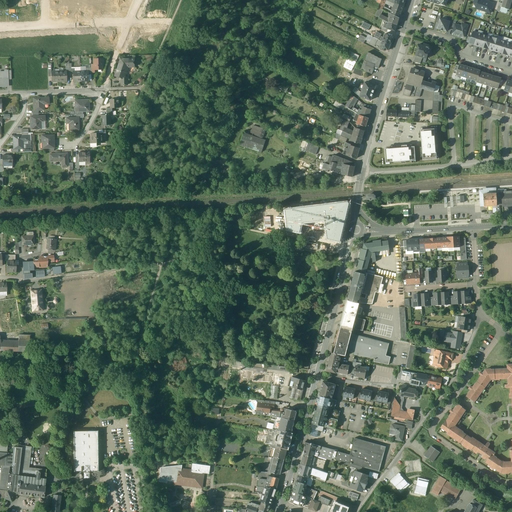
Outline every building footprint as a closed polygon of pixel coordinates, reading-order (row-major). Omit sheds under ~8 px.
[(373,0),(371,5),(382,10),(384,7),(385,4),(386,1),(385,0),(373,0)] [(483,0),(474,0),(473,4),(477,9),(491,14),(494,5),(483,1),(483,0)] [(511,0),(503,0),(502,4),(501,8),(509,10),(511,0)] [(403,7),(395,4),(395,5),(394,4),(393,8),(392,12),(390,14),(391,15),(391,14),(399,19),(400,15),(402,11),(403,7)] [(399,19),(391,14),(390,17),(389,20),(388,23),(397,26),(399,19)] [(442,20),(440,19),(439,23),(437,29),(446,32),(449,22),(447,21),(447,19),(443,18),(442,20)] [(388,23),(387,25),(385,24),(383,28),(388,30),(395,32),(397,26),(388,23)] [(461,27),(455,25),(454,28),(452,33),(464,37),(467,26),(462,24),(461,27)] [(473,32),(469,43),(474,45),(478,33),(473,32)] [(478,33),(474,45),(479,46),(482,35),(478,33)] [(393,37),(384,34),(383,38),(382,42),(390,45),(393,37)] [(366,38),(360,35),(357,40),(364,43),(366,38)] [(487,36),(482,35),(479,46),(484,48),(487,36)] [(487,36),(484,48),(488,49),(492,38),(487,36)] [(378,40),(373,37),(369,43),(374,46),(375,44),(380,46),(381,43),(379,42),(380,41),(378,40)] [(497,39),(492,38),(488,49),(493,51),(497,39)] [(497,39),(493,51),(498,52),(501,41),(497,39)] [(501,41),(498,52),(503,54),(506,42),(501,41)] [(390,45),(382,42),(381,43),(380,46),(379,49),(385,51),(385,50),(388,51),(390,45)] [(506,42),(503,54),(507,55),(511,44),(506,42)] [(423,46),(418,45),(415,56),(421,57),(426,59),(427,57),(428,57),(431,47),(423,45),(423,46)] [(359,56),(351,52),(348,57),(356,61),(359,56)] [(371,54),(367,53),(364,61),(362,69),(366,71),(366,72),(371,74),(373,69),(374,67),(378,68),(382,59),(377,58),(378,57),(374,56),(371,54)] [(120,59),(119,60),(120,61),(121,62),(118,71),(117,70),(116,73),(115,73),(115,74),(115,75),(115,76),(116,77),(117,77),(117,76),(118,76),(122,77),(121,78),(121,79),(128,79),(128,77),(125,76),(125,74),(126,74),(127,73),(127,72),(127,71),(128,67),(132,67),(132,63),(134,63),(134,59),(124,60),(123,59),(123,58),(122,58),(121,58),(120,58),(120,59)] [(101,59),(93,60),(93,65),(94,70),(102,70),(102,65),(103,64),(103,60),(101,60),(101,59)] [(464,66),(459,64),(459,66),(456,74),(456,75),(457,76),(461,77),(464,66)] [(470,68),(464,66),(461,77),(466,78),(470,68)] [(363,71),(355,68),(353,74),(361,77),(363,71)] [(475,69),(470,68),(466,78),(472,80),(475,69)] [(423,72),(412,69),(410,74),(410,76),(411,76),(410,79),(408,79),(407,84),(416,87),(420,88),(422,82),(421,81),(423,72)] [(480,71),(475,69),(472,80),(476,81),(476,82),(477,82),(480,72),(480,71)] [(87,71),(80,71),(80,82),(88,81),(88,75),(88,71),(87,71)] [(51,72),(51,77),(51,82),(56,82),(59,82),(58,72),(51,72)] [(66,72),(58,72),(59,82),(62,81),(62,82),(66,81),(66,76),(66,72)] [(480,72),(477,82),(476,83),(477,83),(482,84),(485,74),(480,72)] [(485,74),(482,84),(487,86),(490,75),(485,74)] [(496,77),(490,75),(487,86),(492,88),(496,77)] [(501,78),(496,77),(492,88),(497,89),(498,89),(499,85),(501,80),(501,78)] [(511,82),(511,81),(507,80),(506,82),(505,87),(503,91),(505,92),(505,91),(509,93),(511,82)] [(432,84),(422,82),(420,88),(422,89),(430,91),(432,84)] [(375,87),(365,83),(362,90),(361,93),(359,97),(370,101),(375,87)] [(416,87),(407,84),(403,95),(409,97),(413,97),(414,96),(416,87)] [(420,88),(416,87),(414,96),(419,97),(422,89),(420,88)] [(355,88),(352,91),(359,97),(361,93),(358,90),(355,88)] [(347,104),(345,107),(350,109),(351,107),(352,107),(356,99),(352,95),(347,104)] [(48,98),(34,99),(34,104),(33,104),(33,110),(37,110),(44,110),(43,103),(49,103),(48,98)] [(88,100),(74,101),(75,112),(82,112),(89,111),(88,100)] [(119,100),(110,100),(111,108),(112,108),(119,108),(119,100)] [(371,110),(363,107),(360,116),(368,118),(371,110)] [(106,115),(102,115),(102,119),(103,119),(103,125),(111,125),(111,115),(111,114),(107,114),(106,114),(106,115)] [(351,118),(341,114),(340,118),(349,122),(351,118)] [(32,117),(29,117),(30,130),(39,129),(39,122),(44,121),(44,116),(32,117)] [(360,116),(359,116),(356,124),(366,127),(368,118),(360,116)] [(76,118),(66,118),(66,124),(69,124),(70,130),(78,130),(78,118),(76,118)] [(262,129),(253,126),(250,136),(258,139),(262,129)] [(365,131),(356,128),(353,136),(362,139),(365,131)] [(435,129),(419,130),(420,134),(418,134),(419,141),(420,141),(420,147),(419,147),(420,160),(422,160),(437,159),(435,129)] [(102,133),(92,133),(92,138),(90,138),(91,144),(102,143),(102,133)] [(250,136),(245,134),(240,146),(261,153),(265,141),(258,139),(250,136)] [(53,135),(41,136),(42,149),(46,149),(53,149),(54,148),(53,135)] [(22,137),(14,137),(14,143),(13,143),(13,150),(17,149),(23,149),(23,142),(29,141),(29,136),(28,136),(22,137)] [(334,138),(331,136),(329,142),(336,145),(338,139),(334,138)] [(362,139),(353,136),(352,139),(351,142),(360,144),(362,139)] [(29,141),(23,142),(23,149),(23,153),(32,152),(31,141),(29,141)] [(385,148),(384,148),(385,164),(416,161),(415,146),(415,145),(410,145),(410,144),(399,145),(399,146),(392,146),(392,148),(390,148),(390,147),(385,147),(385,148)] [(314,145),(310,153),(315,155),(318,147),(314,145)] [(350,146),(349,146),(346,156),(356,159),(359,149),(350,146)] [(89,153),(78,153),(78,157),(78,162),(79,162),(85,161),(89,161),(89,153)] [(66,154),(49,155),(50,162),(62,161),(62,167),(67,167),(66,154)] [(6,157),(2,157),(2,160),(2,165),(12,165),(12,156),(6,156),(6,157)] [(339,158),(333,156),(333,158),(330,164),(330,166),(328,171),(332,172),(334,173),(335,169),(339,158)] [(354,163),(339,158),(335,169),(341,171),(343,173),(345,165),(353,167),(354,163)] [(353,167),(345,165),(343,173),(343,175),(352,177),(354,167),(353,167)] [(496,190),(479,191),(479,195),(480,207),(484,206),(483,195),(496,194),(496,190)] [(496,194),(483,195),(484,206),(497,206),(497,205),(496,195),(496,194)] [(511,194),(501,195),(501,204),(502,204),(511,203),(511,194)] [(325,241),(339,244),(348,203),(282,210),(285,232),(300,236),(303,225),(324,223),(325,241)] [(33,236),(22,236),(22,237),(22,245),(33,245),(33,236)] [(56,240),(47,239),(46,250),(55,251),(56,240)] [(363,246),(362,249),(361,249),(359,257),(360,257),(359,260),(358,259),(356,267),(357,268),(356,271),(366,273),(369,261),(372,261),(373,262),(376,262),(375,252),(389,250),(388,241),(381,242),(381,240),(373,241),(373,243),(365,244),(365,245),(365,246),(364,246),(363,246)] [(54,256),(39,257),(39,259),(33,260),(33,262),(33,268),(46,267),(47,265),(46,265),(47,262),(54,261),(54,256)] [(15,261),(6,261),(6,272),(16,272),(16,261),(15,261)] [(33,262),(22,263),(23,271),(33,271),(33,268),(33,262)] [(458,267),(456,267),(457,279),(468,278),(467,274),(468,274),(468,267),(458,267)] [(353,287),(350,287),(347,299),(349,300),(349,301),(357,303),(360,303),(361,298),(361,297),(362,294),(367,274),(366,273),(356,271),(356,272),(354,272),(351,284),(353,285),(353,287)] [(367,274),(362,294),(366,295),(365,299),(361,298),(360,303),(372,305),(375,292),(379,293),(381,284),(383,278),(367,274)] [(41,290),(31,291),(33,311),(43,310),(41,290)] [(16,298),(10,300),(11,302),(0,303),(0,315),(10,312),(13,315),(17,328),(22,327),(20,322),(16,298)] [(347,302),(341,326),(353,329),(356,318),(357,314),(359,307),(359,305),(360,303),(357,303),(349,301),(347,301),(347,302)] [(0,315),(0,321),(3,332),(17,328),(13,315),(10,312),(0,315)] [(365,321),(356,318),(353,329),(363,331),(365,321)] [(353,329),(341,326),(340,328),(340,331),(334,354),(335,354),(335,355),(336,355),(336,354),(341,355),(345,356),(347,351),(354,353),(354,355),(374,359),(374,362),(388,365),(389,362),(384,360),(386,356),(389,344),(351,334),(352,331),(353,329)] [(455,335),(445,334),(444,341),(452,342),(452,348),(459,349),(460,338),(462,338),(462,336),(455,335)] [(29,341),(18,341),(18,344),(18,351),(29,352),(29,341)] [(416,346),(410,345),(406,368),(411,369),(416,346)] [(447,353),(444,352),(444,353),(436,351),(435,352),(434,352),(434,353),(434,355),(434,356),(435,357),(437,357),(435,363),(438,363),(438,367),(438,368),(439,368),(440,369),(441,368),(442,367),(447,368),(448,364),(447,363),(448,359),(446,359),(447,353)] [(334,354),(330,353),(326,371),(336,373),(340,374),(342,374),(347,375),(349,366),(341,365),(341,367),(338,367),(341,355),(336,354),(336,355),(335,355),(335,354),(334,354)] [(286,367),(233,361),(233,365),(286,371),(286,367)] [(511,364),(510,364),(510,366),(510,367),(507,367),(507,370),(505,370),(504,369),(494,369),(494,378),(499,378),(499,377),(508,377),(508,373),(511,372),(511,374),(511,375),(511,383),(509,383),(509,385),(505,385),(505,388),(511,387),(511,364)] [(485,370),(482,373),(481,371),(479,374),(481,376),(478,379),(477,382),(485,388),(490,380),(489,380),(490,378),(494,378),(494,369),(490,369),(487,369),(487,370),(485,370)] [(401,371),(400,380),(403,381),(411,382),(410,385),(419,387),(419,384),(425,386),(426,385),(427,385),(427,383),(428,383),(430,376),(427,376),(428,375),(417,373),(417,374),(405,371),(401,371)] [(279,377),(272,376),(269,398),(277,399),(279,377)] [(441,379),(430,376),(428,383),(427,383),(427,385),(427,386),(436,388),(437,386),(440,387),(441,379)] [(305,380),(293,377),(292,381),(291,381),(294,382),(292,388),(302,390),(305,380)] [(335,385),(323,381),(319,396),(328,399),(329,399),(331,399),(333,395),(335,385)] [(475,384),(472,387),(470,386),(468,389),(470,390),(468,393),(468,394),(466,396),(470,399),(474,402),(485,388),(477,382),(475,384)] [(406,385),(402,384),(400,393),(399,392),(398,394),(398,395),(398,396),(399,396),(401,397),(404,397),(405,397),(414,399),(414,397),(416,397),(417,396),(418,395),(418,393),(417,391),(416,391),(416,390),(406,388),(406,385)] [(302,390),(292,388),(289,398),(299,401),(302,390)] [(317,398),(316,403),(317,403),(317,405),(316,405),(317,405),(329,408),(330,406),(331,402),(331,399),(329,399),(328,399),(319,396),(318,398),(317,398)] [(399,404),(394,397),(390,416),(394,417),(394,419),(404,421),(406,419),(413,420),(415,410),(409,409),(407,411),(407,413),(404,412),(402,408),(400,408),(400,406),(399,404)] [(280,412),(270,411),(271,405),(264,404),(263,405),(259,404),(257,415),(276,417),(282,418),(282,415),(282,413),(280,413),(280,412)] [(455,407),(453,410),(451,409),(449,412),(451,413),(448,416),(449,417),(447,419),(456,425),(465,410),(461,407),(462,407),(457,404),(456,407),(455,407)] [(329,408),(317,405),(312,424),(324,427),(326,421),(328,420),(327,419),(327,418),(329,408)] [(334,410),(329,408),(327,418),(327,419),(330,418),(338,420),(340,411),(334,410)] [(297,411),(287,409),(286,411),(285,415),(282,415),(282,418),(294,421),(297,411)] [(282,418),(276,417),(272,430),(277,430),(282,418)] [(294,421),(282,418),(277,430),(291,433),(294,421)] [(330,418),(327,419),(328,420),(326,421),(324,427),(333,429),(335,429),(338,420),(330,418)] [(463,432),(455,426),(456,425),(447,419),(446,421),(445,421),(441,426),(445,429),(445,431),(447,432),(446,434),(460,443),(466,434),(463,432)] [(404,427),(392,425),(390,434),(398,435),(397,440),(402,441),(404,427)] [(277,430),(276,435),(277,435),(276,438),(289,441),(291,433),(277,430)] [(98,431),(74,431),(73,431),(73,432),(73,438),(73,439),(73,444),(73,445),(73,451),(73,452),(73,458),(73,459),(73,464),(73,465),(73,471),(73,472),(74,472),(80,472),(81,472),(83,472),(84,472),(85,472),(85,473),(88,473),(88,472),(89,472),(92,472),(93,472),(98,472),(99,472),(99,471),(99,465),(99,464),(99,458),(99,457),(99,452),(99,451),(99,445),(99,444),(99,438),(99,437),(99,432),(99,431),(98,431)] [(480,454),(484,448),(476,442),(475,443),(470,440),(471,438),(466,434),(460,443),(462,444),(463,444),(468,447),(468,448),(471,450),(472,450),(474,451),(475,451),(478,453),(478,454),(480,454)] [(289,441),(276,438),(276,440),(275,440),(273,445),(275,445),(287,448),(289,441)] [(386,447),(354,438),(349,455),(381,464),(386,447)] [(316,445),(307,443),(304,451),(304,453),(313,455),(313,452),(314,452),(315,449),(316,445)] [(28,446),(13,445),(13,453),(13,454),(12,457),(20,458),(20,461),(19,461),(18,475),(35,478),(36,477),(39,478),(38,486),(44,486),(46,474),(45,473),(25,471),(28,446)] [(273,445),(271,445),(268,456),(268,457),(273,458),(274,458),(274,456),(276,447),(275,447),(275,445),(273,445)] [(287,448),(275,445),(275,447),(276,447),(274,456),(284,459),(287,448)] [(28,446),(25,471),(45,473),(46,470),(29,468),(31,447),(28,446)] [(338,451),(320,446),(319,450),(317,457),(331,461),(332,459),(335,460),(337,452),(338,451)] [(428,451),(424,456),(432,462),(439,452),(431,446),(428,451)] [(492,453),(485,449),(481,455),(485,457),(485,458),(484,458),(487,460),(485,463),(488,465),(488,464),(489,464),(494,467),(494,468),(496,470),(502,462),(496,458),(495,459),(490,456),(492,453)] [(7,453),(0,452),(0,465),(2,466),(10,466),(12,466),(12,457),(13,454),(13,453),(7,453)] [(337,452),(335,460),(379,472),(381,464),(349,455),(337,452)] [(313,455),(304,453),(303,454),(300,465),(309,467),(311,460),(312,457),(313,455)] [(284,459),(274,456),(274,458),(273,458),(269,473),(271,473),(280,474),(284,459)] [(20,458),(12,457),(12,466),(13,466),(12,475),(18,475),(19,461),(20,461),(20,458)] [(511,465),(511,464),(505,464),(505,463),(502,461),(502,462),(496,470),(501,473),(502,473),(503,472),(508,472),(509,472),(509,473),(511,472),(511,465)] [(168,480),(175,481),(176,468),(182,469),(183,463),(182,463),(160,466),(158,481),(167,483),(168,480)] [(193,464),(192,470),(204,472),(209,473),(210,467),(193,464)] [(309,467),(300,465),(298,474),(308,478),(311,468),(309,467)] [(182,469),(176,468),(175,481),(174,484),(178,485),(178,483),(200,485),(200,480),(203,480),(204,472),(192,470),(182,469)] [(323,472),(317,470),(311,468),(308,478),(312,479),(313,476),(317,477),(316,479),(325,482),(326,477),(328,473),(323,472)] [(328,473),(326,477),(335,480),(335,479),(337,474),(328,471),(328,473)] [(2,472),(0,488),(0,498),(4,499),(7,492),(6,491),(7,482),(7,481),(9,473),(2,472)] [(368,475),(357,472),(356,476),(354,475),(351,484),(353,485),(352,488),(362,492),(363,488),(364,488),(367,479),(366,479),(368,475)] [(407,483),(400,476),(401,475),(399,473),(390,481),(392,484),(392,483),(398,491),(400,493),(410,485),(408,482),(407,483)] [(308,478),(298,474),(296,481),(306,484),(307,481),(309,482),(309,480),(308,480),(308,478)] [(12,475),(11,475),(10,482),(7,482),(6,491),(7,492),(7,491),(14,494),(15,494),(15,495),(17,495),(17,494),(18,494),(18,495),(29,496),(32,497),(32,496),(43,497),(43,498),(45,487),(44,486),(38,486),(39,478),(36,477),(35,478),(18,475),(12,475)] [(279,479),(273,477),(273,478),(272,482),(271,485),(270,488),(276,489),(279,479)] [(446,480),(441,477),(437,485),(436,484),(434,488),(435,489),(433,493),(438,495),(440,490),(450,496),(454,498),(459,490),(454,487),(445,482),(446,480)] [(429,481),(418,478),(417,481),(416,486),(427,488),(428,483),(428,484),(429,481)] [(306,484),(296,481),(295,484),(294,485),(293,486),(293,487),(294,489),(293,491),(299,494),(313,499),(316,491),(305,487),(306,486),(306,485),(306,484)] [(270,488),(267,488),(257,486),(256,491),(263,492),(262,495),(273,498),(276,489),(270,488)] [(427,488),(416,486),(415,491),(414,494),(425,496),(426,493),(427,488)] [(14,494),(7,491),(7,492),(4,499),(11,501),(14,494)] [(299,494),(293,491),(292,495),(290,494),(289,497),(290,498),(289,501),(316,511),(320,502),(318,501),(313,499),(299,494)] [(359,495),(350,492),(348,498),(357,501),(359,495)] [(55,495),(53,495),(51,511),(54,511),(58,511),(61,496),(55,495)] [(273,498),(262,495),(260,501),(262,502),(271,505),(273,498)] [(330,501),(320,496),(318,501),(320,502),(328,506),(330,501)] [(477,511),(482,505),(473,500),(465,511),(477,511)] [(328,511),(347,511),(349,509),(345,507),(346,505),(336,501),(334,505),(332,504),(330,509),(332,510),(331,511),(329,511),(328,511)] [(268,511),(271,505),(262,502),(261,506),(259,510),(266,511),(268,511)]
